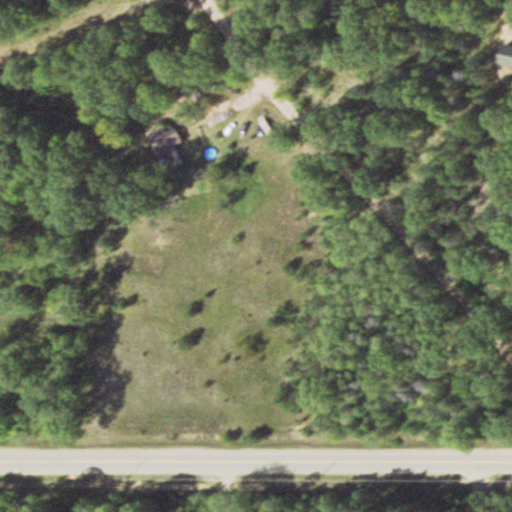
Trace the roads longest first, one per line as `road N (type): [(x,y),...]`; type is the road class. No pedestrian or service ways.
road 1 (tertiary): [(511,466),(0,463)]
road 2 (residential): [(511,357),(296,118),(209,0)]
